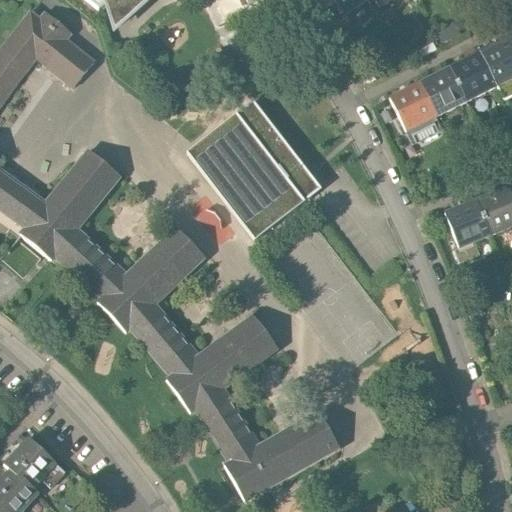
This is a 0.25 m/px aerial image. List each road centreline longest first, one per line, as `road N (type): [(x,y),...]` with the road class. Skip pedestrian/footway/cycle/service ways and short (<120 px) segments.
road 1 (residential): [(283,0),(402,217),(500,511)]
road 2 (residential): [(154,496),(65,385),(0,336)]
